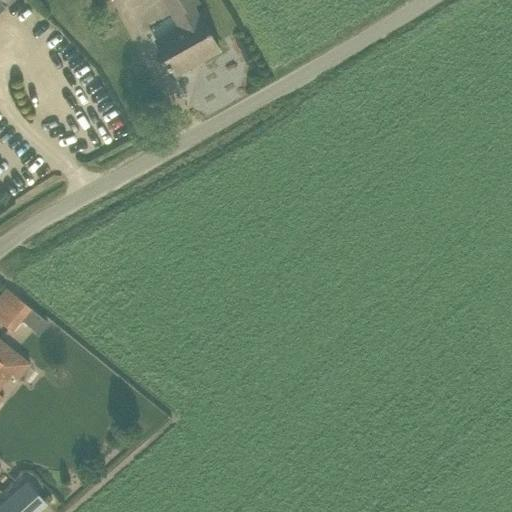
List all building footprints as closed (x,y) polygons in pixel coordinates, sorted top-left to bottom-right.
[(0,0),(0,12),(13,0),(0,0)] [(187,28),(159,44),(176,74),(220,50),(201,15),(199,16),(193,5),(199,2),(197,0),(165,0),(174,16),(179,13),(187,28)] [(35,329),(44,318),(8,288),(0,297),(0,320),(12,331),(22,319),(35,329)] [(0,388),(13,372),(19,377),(29,365),(0,342),(0,401),(5,395),(0,390),(0,388)] [(36,511),(47,503),(45,500),(28,482),(0,507),(0,511),(36,511)]
